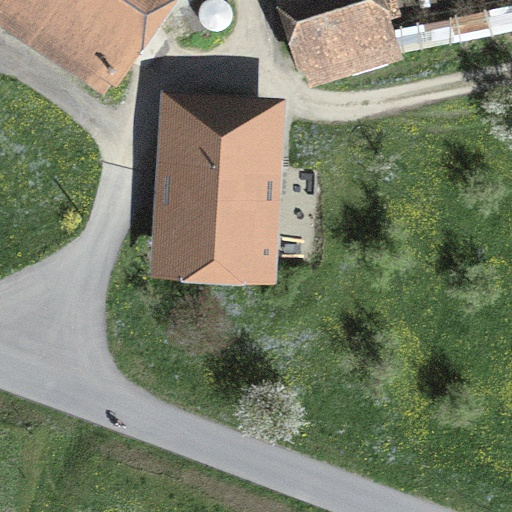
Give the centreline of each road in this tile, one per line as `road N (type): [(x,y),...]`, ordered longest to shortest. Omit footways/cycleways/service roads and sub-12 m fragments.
road 1 (unclassified): [(0,370),(378,511)]
road 2 (track): [(281,92),(326,115),(511,76)]
